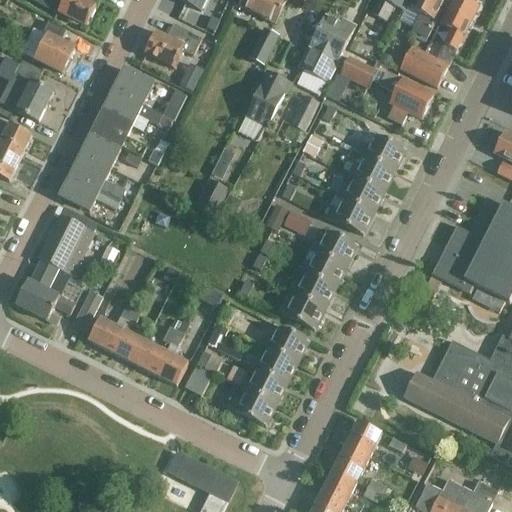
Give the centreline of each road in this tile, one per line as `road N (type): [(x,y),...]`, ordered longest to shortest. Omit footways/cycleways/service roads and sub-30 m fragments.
road 1 (residential): [(281,479),(511,28)]
road 2 (residential): [(0,291),(147,0)]
road 3 (residential): [(281,479),(0,337)]
